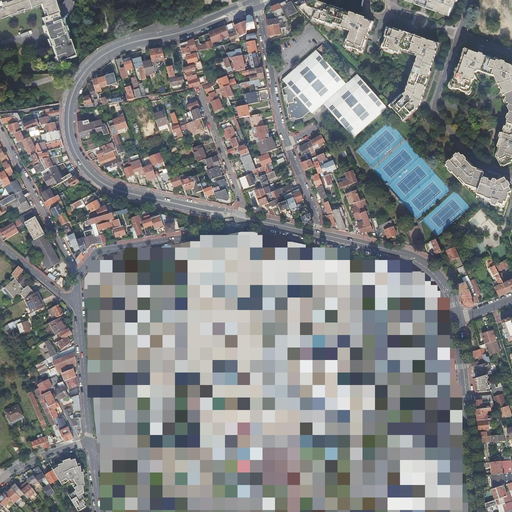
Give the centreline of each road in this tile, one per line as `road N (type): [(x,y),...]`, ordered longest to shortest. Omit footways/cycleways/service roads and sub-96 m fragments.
road 1 (primary): [(254,0),(106,49),(75,80),(65,119),(73,155),(103,187),(242,217)]
road 2 (primary): [(242,217),(106,182),(80,155),(71,113),(89,69),(107,56),(257,8)]
road 3 (primary): [(457,319),(478,511)]
road 4 (residential): [(76,275),(93,254),(233,233),(242,217)]
road 5 (primary): [(319,233),(423,260),(457,319)]
road 6 (residential): [(76,275),(0,132)]
road 7 (residential): [(90,442),(77,300)]
road 8 (residential): [(257,8),(285,143)]
road 9 (residential): [(198,87),(242,217)]
road 10 (unknown): [(191,441),(182,316)]
road 11 (unknown): [(357,282),(366,368),(399,387)]
